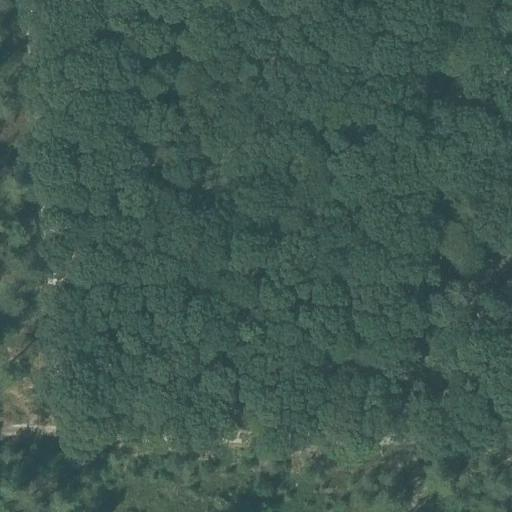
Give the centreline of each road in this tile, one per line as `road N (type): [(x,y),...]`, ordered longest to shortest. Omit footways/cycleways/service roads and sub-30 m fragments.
road 1 (track): [(78,430),(511,438)]
road 2 (track): [(33,0),(78,430)]
